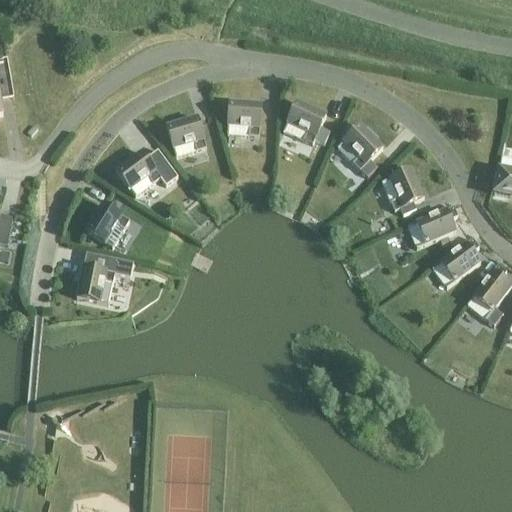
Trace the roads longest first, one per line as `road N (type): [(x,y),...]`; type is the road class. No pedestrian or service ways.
road 1 (unclassified): [(232,70),(332,77),(389,105),(433,143),(492,240),(511,256)]
road 2 (unclassified): [(232,70),(135,107),(86,164),(59,211),(38,313)]
road 3 (unclassified): [(0,172),(25,176),(79,114),(151,59),(204,53),(232,70)]
road 4 (unclassified): [(511,48),(334,0)]
